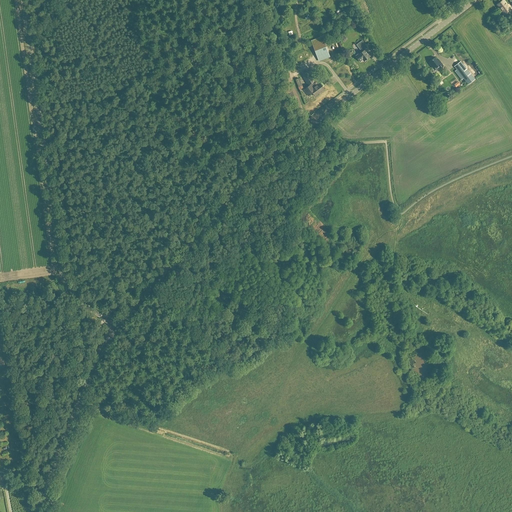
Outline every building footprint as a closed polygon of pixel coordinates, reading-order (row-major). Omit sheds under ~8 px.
[(504,16),(511,9),(511,8),(509,4),(508,5),(504,0),(503,0),(497,5),(501,10),(500,11),(504,16)] [(498,29),(504,25),(505,24),(498,14),(491,19),(498,29)] [(295,33),(285,38),(291,50),(301,46),(295,33)] [(329,56),(322,38),(312,42),(318,60),(329,56)] [(364,61),(370,57),(364,48),(367,46),(363,40),(357,45),(362,52),(359,54),(359,55),(357,57),(360,62),(363,60),(364,61)] [(437,71),(440,69),(444,66),(439,60),(438,61),(435,57),(430,61),(430,62),(429,63),(433,68),(434,67),(437,71)] [(468,85),(475,80),(461,62),(454,67),(468,85)] [(309,85),(313,82),(315,81),(309,71),(302,75),(308,86),(309,85)] [(315,96),(324,89),(320,83),(316,86),(313,82),(309,85),(309,86),(304,90),(306,93),(309,96),(313,93),(315,96)] [(263,321),(266,320),(263,313),(255,316),(260,327),(264,325),(263,321)]
